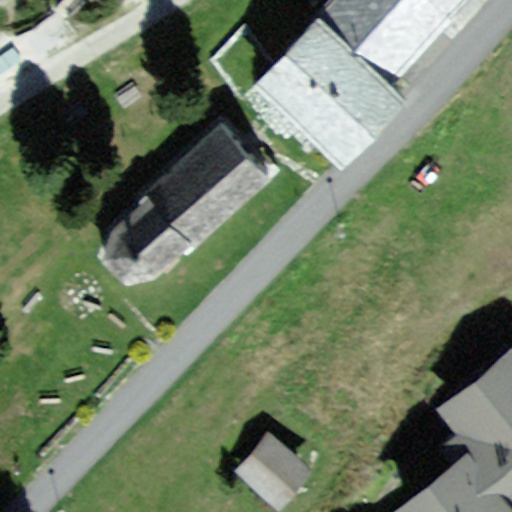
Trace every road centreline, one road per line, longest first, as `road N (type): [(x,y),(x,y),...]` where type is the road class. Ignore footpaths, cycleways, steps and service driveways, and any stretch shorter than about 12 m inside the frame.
road 1 (residential): [(29,511),(511,1)]
road 2 (residential): [(0,96),(174,0)]
